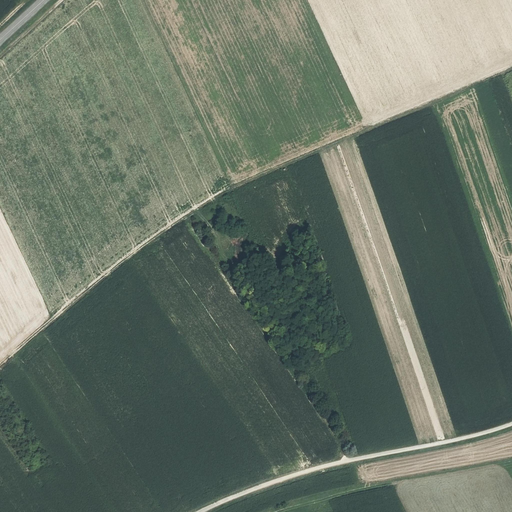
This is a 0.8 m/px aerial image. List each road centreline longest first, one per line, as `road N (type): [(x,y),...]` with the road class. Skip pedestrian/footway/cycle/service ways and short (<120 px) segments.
road 1 (track): [(0,366),(199,206),(511,67)]
road 2 (track): [(200,511),(328,466),(511,423)]
